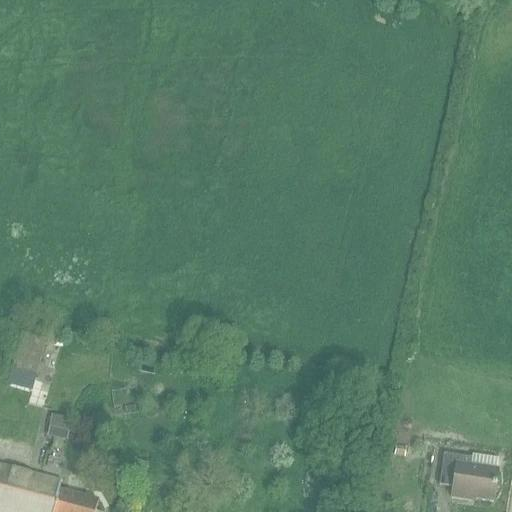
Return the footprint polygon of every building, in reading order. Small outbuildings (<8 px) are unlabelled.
[(46,341),(22,334),(11,369),(35,376),(46,341)] [(28,387),(12,382),(6,405),(22,409),(28,387)] [(67,430),(69,421),(50,417),(49,426),(58,428),(67,430)] [(395,446),(394,454),(403,456),(405,447),(395,446)] [(443,454),(438,486),(452,488),(451,498),(467,500),(467,499),(492,502),(497,471),(470,467),(471,459),(443,454)] [(0,511),(41,511),(50,479),(13,470),(0,466),(0,511)] [(50,479),(41,511),(95,511),(97,501),(58,491),(61,482),(50,479)]
